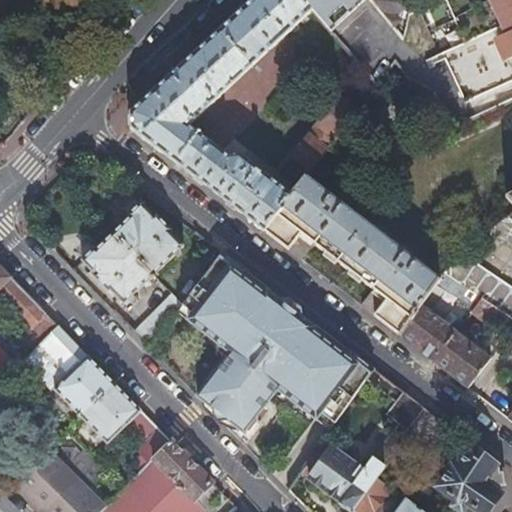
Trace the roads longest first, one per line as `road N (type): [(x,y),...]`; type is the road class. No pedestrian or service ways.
road 1 (residential): [(71,117),(511,456)]
road 2 (residential): [(276,511),(0,230)]
road 3 (secondary): [(71,117),(180,0)]
